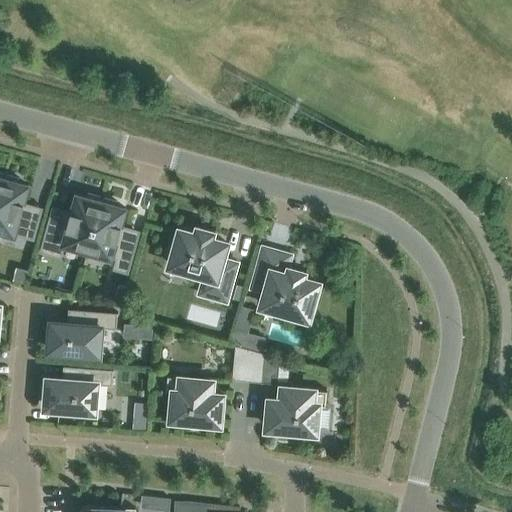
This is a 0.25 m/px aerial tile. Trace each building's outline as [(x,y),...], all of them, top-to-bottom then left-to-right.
[(0,228),(34,238),(41,210),(23,205),(24,201),(23,200),(28,184),(19,182),(20,178),(5,173),(0,190),(0,228)] [(87,249),(102,196),(87,192),(86,196),(77,194),(73,210),(72,210),(70,214),(52,209),(40,251),(61,256),(65,243),(87,249)] [(128,272),(139,233),(120,228),(121,224),(120,223),(125,207),(116,204),(117,201),(102,196),(87,249),(116,257),(114,268),(128,272)] [(222,257),(226,242),(210,237),(211,235),(197,231),(196,233),(180,229),(178,236),(173,235),(167,255),(172,256),(170,264),(186,268),(186,271),(200,275),(200,272),(215,276),(210,295),(227,300),(238,261),(222,257)] [(318,282),(302,278),(304,271),(290,268),(288,274),(286,273),(291,253),(263,246),(251,286),(266,291),(262,304),(278,309),(277,311),(291,315),(292,313),(308,317),(310,310),(315,311),(321,291),(316,290),(318,282)] [(240,299),(244,285),(237,283),(233,297),(240,299)] [(119,284),(114,299),(124,302),(128,286),(119,284)] [(239,318),(250,321),(254,309),(242,306),(239,318)] [(116,328),(118,312),(73,308),(73,309),(72,322),(51,320),(50,334),(52,334),(51,349),(67,351),(67,353),(82,354),(82,352),(99,353),(101,326),(116,328)] [(247,379),(250,348),(235,344),(232,378),(247,379)] [(280,356),(250,348),(247,379),(278,382),(280,356)] [(112,384),(113,369),(68,365),(67,379),(47,378),(45,390),(47,391),(46,406),(63,407),(62,410),(77,411),(77,408),(94,409),(96,383),(112,384)] [(223,407),(224,394),(212,393),(213,379),(168,375),(166,390),(174,391),(171,417),(189,419),(188,422),(203,423),(203,420),(220,422),(221,407),(223,407)] [(326,405),(327,390),(282,385),(280,399),(268,398),(267,411),(269,411),(267,426),(284,428),(284,431),(298,432),(298,429),(316,431),(318,404),(326,405)] [(135,414),(134,426),(146,427),(147,415),(135,414)] [(156,508),(169,509),(170,498),(154,496),(153,503),(156,508)] [(176,498),(176,511),(191,511),(192,500),(176,498)]
